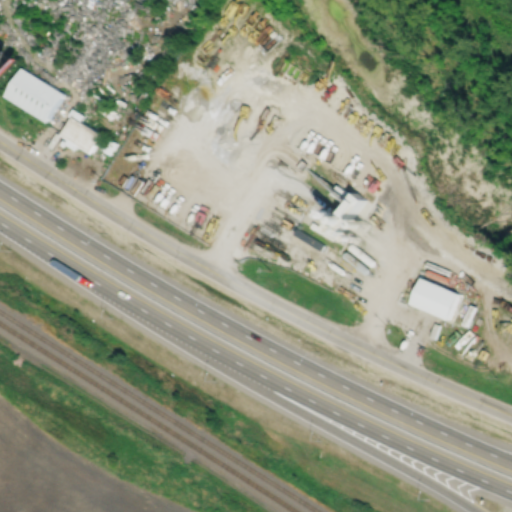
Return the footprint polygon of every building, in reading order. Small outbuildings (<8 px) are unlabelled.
[(23,68),(6,96),(47,121),(64,94),(23,68)] [(81,123),(84,117),(72,110),(68,117),(70,118),(71,117),(81,123)] [(71,117),(70,118),(59,136),(64,139),(77,147),(91,155),(102,136),(81,123),(71,117)] [(105,137),(98,148),(109,155),(116,144),(105,137)] [(64,139),(60,146),(64,148),(65,146),(74,152),(77,147),(64,139)] [(423,276),(412,302),(449,319),(461,293),(423,276)]
